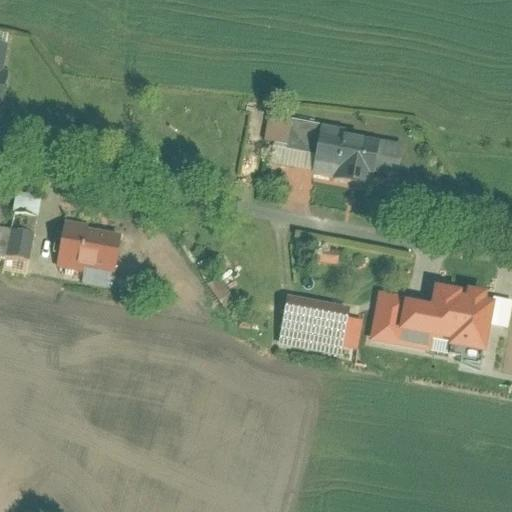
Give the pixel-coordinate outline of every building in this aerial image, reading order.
[(396,144),(315,131),(308,173),(334,177),(332,188),(362,193),(365,178),(389,182),(396,144)] [(0,260),(22,266),(32,217),(12,213),(8,234),(0,232),(0,260)] [(114,237),(58,226),(50,265),(106,276),(114,237)] [(499,302),(446,291),(439,321),(436,338),(489,349),(499,302)] [(420,305),(392,299),(382,345),(432,356),(436,338),(439,321),(417,317),(420,305)] [(349,320),(321,314),(315,340),(343,346),(349,320)]
